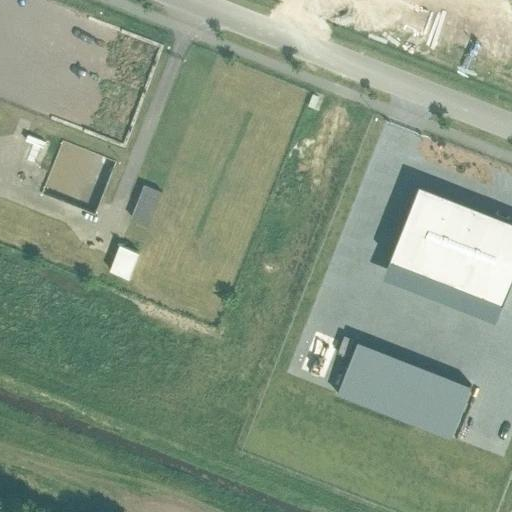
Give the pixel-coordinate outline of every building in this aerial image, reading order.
[(66,142),(57,169),(75,175),(75,176),(110,187),(119,159),(66,142)] [(150,179),(136,214),(157,222),(171,187),(150,179)] [(511,217),(423,181),(395,249),(500,292),(511,263),(511,217)] [(127,242),(115,267),(140,278),(152,253),(127,242)] [(463,386),(349,340),(329,389),(444,435),(463,386)]
